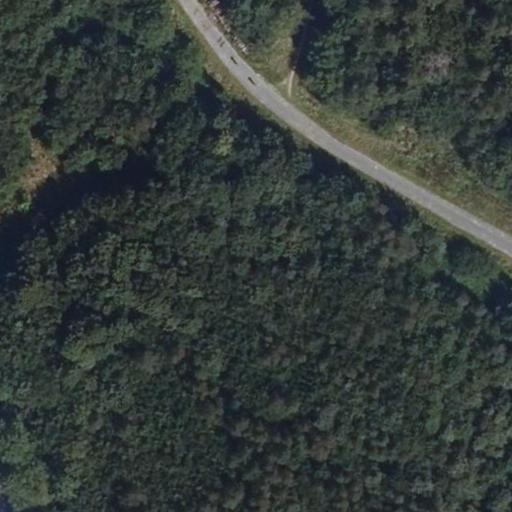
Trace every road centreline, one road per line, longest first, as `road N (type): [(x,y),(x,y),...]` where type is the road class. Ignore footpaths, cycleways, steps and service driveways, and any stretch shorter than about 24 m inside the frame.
road 1 (track): [(290,136),(511,265)]
road 2 (track): [(186,0),(290,136)]
